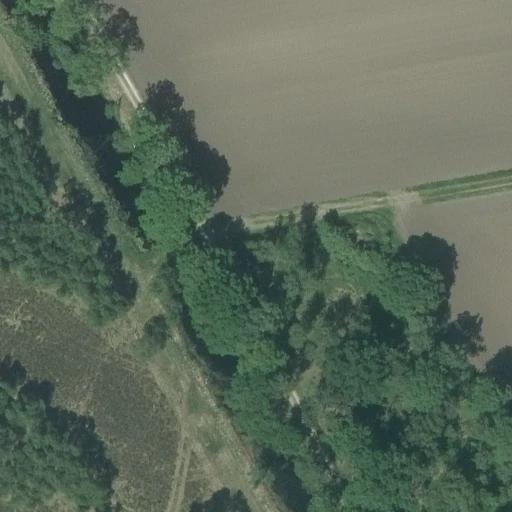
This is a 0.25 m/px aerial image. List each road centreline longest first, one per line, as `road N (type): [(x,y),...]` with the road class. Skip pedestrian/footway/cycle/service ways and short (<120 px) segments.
road 1 (track): [(353,511),(79,0)]
road 2 (track): [(0,27),(264,511)]
road 3 (track): [(203,232),(511,174)]
